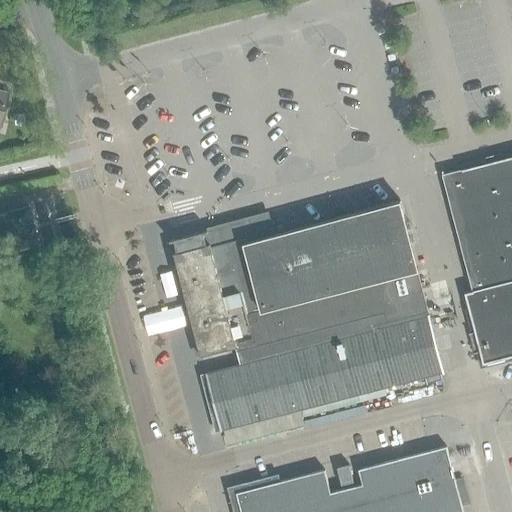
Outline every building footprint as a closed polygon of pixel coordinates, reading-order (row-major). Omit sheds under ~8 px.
[(511,157),(443,174),(472,292),(511,280),(511,157)] [(239,361),(428,312),(427,308),(425,303),(426,303),(400,202),(271,236),(261,239),(260,234),(248,238),(244,223),(207,232),(206,231),(188,236),(170,240),(200,356),(235,347),(237,352),(239,361)] [(0,246),(2,253),(14,250),(37,244),(28,207),(6,212),(6,213),(0,214),(0,246)] [(464,294),(483,365),(511,357),(511,280),(510,281),(472,292),(464,294)] [(428,312),(239,361),(240,365),(205,373),(220,431),(300,411),(426,378),(427,384),(441,381),(440,375),(444,373),(429,316),(428,312)] [(304,427),(300,411),(220,431),(224,448),(304,427)] [(271,484),(237,493),(237,496),(241,511),(463,511),(446,447),(358,470),(362,485),(330,493),(324,470),(271,484)] [(353,483),(349,466),(337,468),(341,486),(353,483)]
